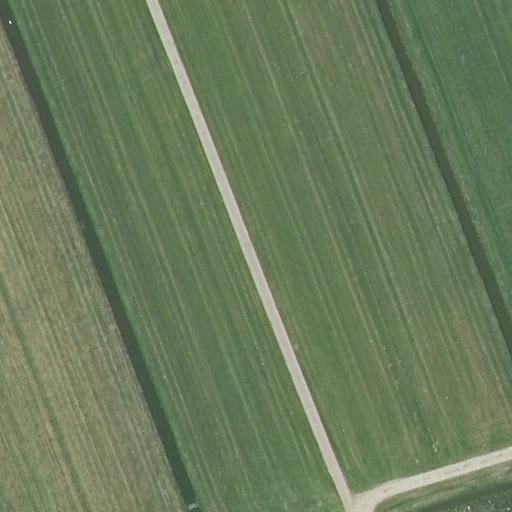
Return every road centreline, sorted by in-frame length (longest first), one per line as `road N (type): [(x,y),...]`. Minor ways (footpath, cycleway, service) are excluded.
road 1 (track): [(349,509),(153,0)]
road 2 (track): [(350,511),(368,496),(511,452)]
